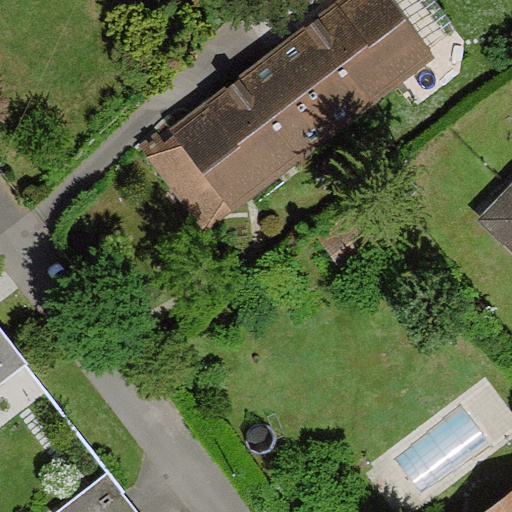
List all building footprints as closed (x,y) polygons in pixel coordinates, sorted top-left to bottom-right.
[(391,0),(339,0),(142,151),(206,233),(435,57),(391,0)] [(511,189),(480,223),(511,254),(511,189)] [(0,329),(0,384),(27,364),(0,329)] [(137,511),(109,475),(61,511),(137,511)] [(511,511),(511,497),(491,511),(511,511)]
